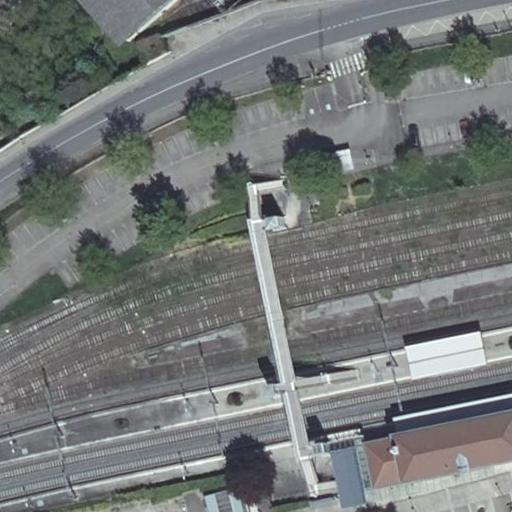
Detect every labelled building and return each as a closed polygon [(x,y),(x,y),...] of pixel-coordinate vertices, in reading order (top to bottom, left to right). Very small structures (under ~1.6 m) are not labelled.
[(100,0),(132,37),(175,0),(100,0)] [(140,44),(148,66),(174,53),(164,36),(140,44)] [(487,336),(412,352),(418,382),(493,366),(487,336)] [(511,397),(401,420),(404,435),(467,422),(511,412),(511,397)] [(404,435),(369,443),(378,493),(477,473),(496,469),(511,464),(511,412),(467,422),(404,435)] [(359,448),(335,454),(347,507),(359,505),(371,503),(359,448)] [(477,473),(378,493),(380,500),(511,473),(511,464),(496,469),(477,473)] [(247,511),(240,486),(207,494),(211,511),(247,511)]
